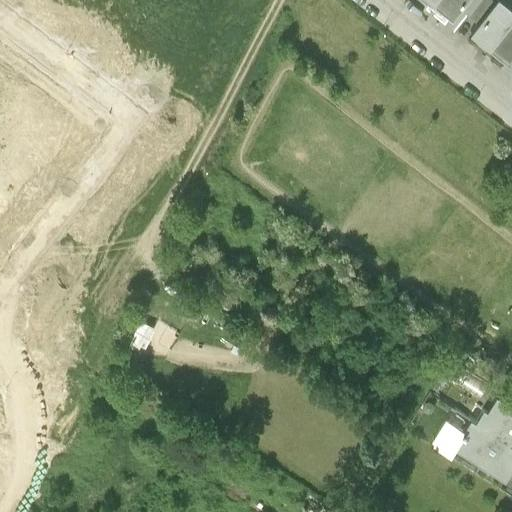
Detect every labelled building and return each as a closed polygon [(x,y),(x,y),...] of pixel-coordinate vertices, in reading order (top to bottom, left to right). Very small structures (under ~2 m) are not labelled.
[(434,0),(450,12),(458,3),(460,0),(434,0)] [(460,0),(458,3),(467,10),(475,0),(460,0)] [(475,0),(467,10),(476,18),(490,0),(475,0)] [(511,11),(511,5),(504,0),(490,0),(476,18),(469,27),(488,42),(511,11)] [(511,11),(488,42),(507,57),(511,50),(511,11)] [(511,405),(495,394),(486,409),(483,407),(475,419),(511,443),(511,405)] [(511,463),(511,443),(475,419),(470,416),(462,429),(465,431),(455,446),(503,477),(511,463)]
